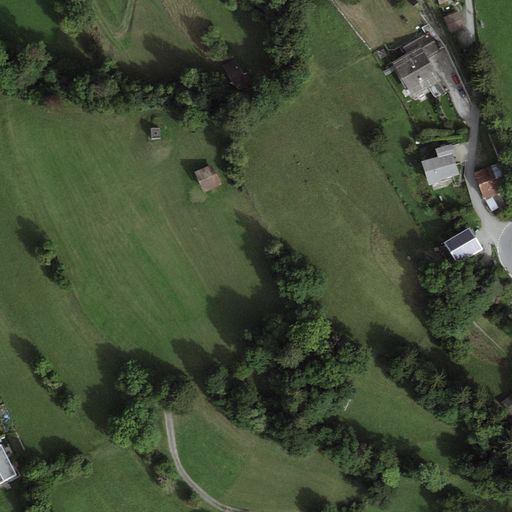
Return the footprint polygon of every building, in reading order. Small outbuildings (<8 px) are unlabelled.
[(458,11),(444,17),(451,33),(465,27),(458,11)] [(406,54),(392,62),(413,98),(429,88),(439,82),(441,81),(428,59),(436,54),(424,34),(403,47),(406,54)] [(252,85),(236,58),(222,66),(238,93),(252,85)] [(439,82),(429,88),(435,97),(445,91),(439,82)] [(160,128),(151,128),(152,140),(161,139),(160,128)] [(438,157),(422,162),(430,185),(460,175),(453,156),(456,155),(452,143),(435,149),(438,157)] [(501,162),(474,173),(484,201),(511,190),(501,162)] [(212,164),(195,172),(204,193),(222,185),(212,164)] [(469,227),(444,242),(458,265),(483,249),(469,227)] [(0,447),(0,465),(9,461),(1,447),(0,447)] [(0,465),(0,483),(16,476),(9,461),(0,465)]
